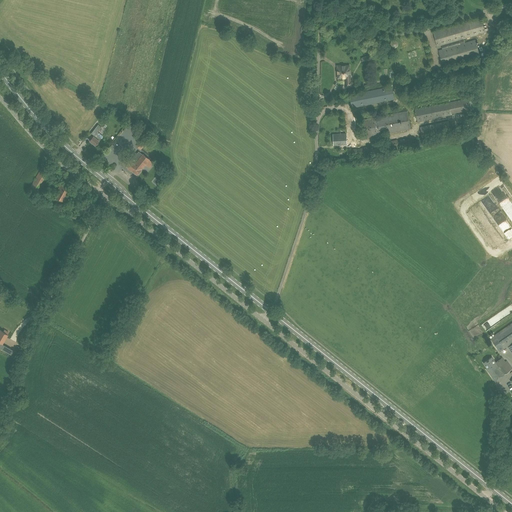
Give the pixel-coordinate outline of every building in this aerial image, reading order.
[(463,38),(485,32),(481,18),(433,32),(437,46),(459,40),(460,44),(438,51),(443,65),(479,55),(475,40),(465,43),(463,38)] [(337,69),(337,70),(337,78),(346,78),(346,86),(352,86),(352,80),(349,80),(349,66),(340,66),(339,66),(338,66),(337,67),(337,68),(337,69)] [(352,108),(394,99),(391,86),(349,95),(352,108)] [(414,122),(471,111),(468,98),(415,109),(416,116),(413,117),(414,122)] [(363,138),(411,129),(407,111),(360,120),(363,138)] [(423,137),(450,131),(448,121),(420,127),(423,137)] [(91,138),(89,140),(95,145),(101,138),(103,137),(103,136),(101,134),(94,129),(91,133),(93,135),(92,137),(91,138)] [(334,145),(347,144),(346,133),(333,134),(334,145)] [(388,150),(412,144),(410,136),(371,146),(358,149),(361,158),(372,155),(372,152),(388,148),(388,150)] [(138,175),(150,158),(143,153),(142,154),(139,152),(136,156),(131,153),(127,158),(123,163),(138,175)] [(36,192),(47,174),(40,170),(29,189),(36,192)] [(63,202),(70,189),(61,184),(57,190),(58,190),(54,197),(63,202)] [(493,332),(491,327),(496,323),(509,318),(511,316),(511,315),(511,302),(511,303),(508,306),(509,306),(502,312),(498,314),(499,316),(496,318),(491,320),(487,324),(490,333),(493,332)] [(500,351),(511,342),(511,322),(490,338),(500,351)] [(2,344),(8,333),(4,330),(3,332),(0,330),(0,348),(1,349),(3,345),(2,344)] [(495,381),(511,368),(506,360),(504,362),(501,358),(495,362),(492,356),(483,363),(487,369),(495,381)]
